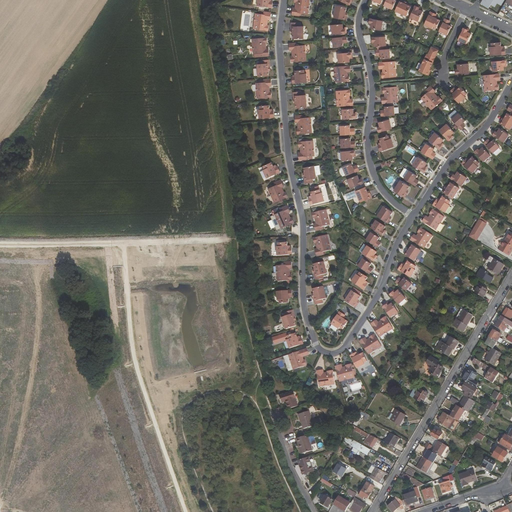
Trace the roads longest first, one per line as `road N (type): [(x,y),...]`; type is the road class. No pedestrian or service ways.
road 1 (residential): [(414,216),(346,344),(331,353),(315,344),(286,139),(284,0)]
road 2 (track): [(202,0),(232,165),(244,311),(273,414)]
road 3 (unclassified): [(123,242),(135,363),(186,511)]
road 4 (residential): [(373,511),(511,274)]
road 5 (residential): [(366,0),(358,23),(371,84),(370,161),(382,190),(414,216)]
road 6 (residential): [(511,82),(414,216)]
road 7 (unclassified): [(0,244),(123,242)]
